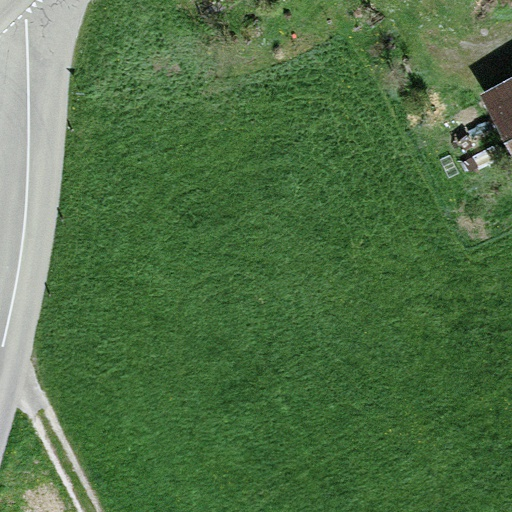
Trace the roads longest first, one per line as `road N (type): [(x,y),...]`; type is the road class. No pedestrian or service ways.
road 1 (tertiary): [(0,353),(31,130),(20,0)]
road 2 (track): [(0,359),(41,412),(91,511)]
